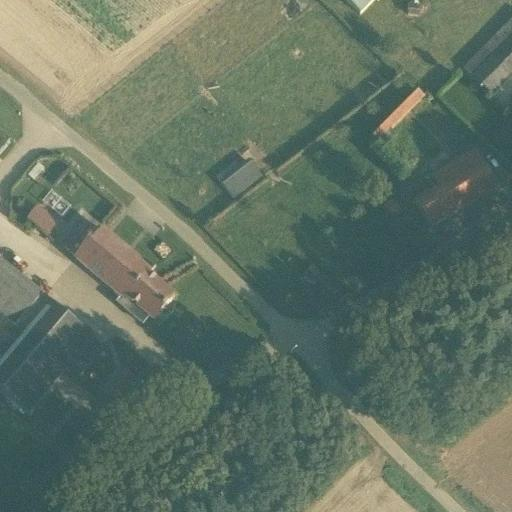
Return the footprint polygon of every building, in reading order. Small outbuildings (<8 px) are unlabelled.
[(342,0),(361,17),(377,0),(342,0)] [(511,76),(511,22),(463,72),(490,99),(511,76)] [(418,92),(372,138),(383,150),(396,137),(391,133),(425,99),(418,92)] [(250,160),(220,182),(233,199),(263,178),(250,160)] [(459,178),(453,168),(433,180),(439,190),(415,205),(430,229),(494,190),(480,166),(459,178)] [(39,207),(28,221),(49,238),(60,224),(39,207)] [(75,261),(112,292),(137,263),(99,232),(75,261)] [(93,341),(0,263),(0,345),(2,347),(0,349),(0,393),(29,417),(32,414),(47,396),(93,341)] [(137,263),(112,292),(126,303),(129,300),(155,322),(174,299),(148,277),(150,274),(137,263)] [(316,267),(298,283),(311,298),(329,282),(316,267)] [(115,389),(103,399),(115,414),(128,404),(115,389)]
